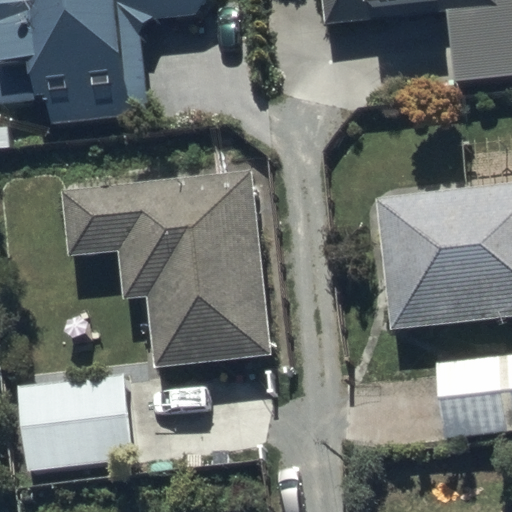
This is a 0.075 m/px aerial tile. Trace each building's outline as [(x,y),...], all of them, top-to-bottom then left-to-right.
[(0,0),(0,99),(1,109),(59,103),(61,126),(159,116),(151,34),(161,32),(160,20),(211,14),(209,0),(0,0)] [(511,0),(332,0),(335,25),(452,12),(461,83),(511,77),(511,0)] [(264,172),(70,191),(77,258),(125,253),(130,304),(156,302),(163,369),(282,357),(264,172)] [(511,186),(385,202),(400,330),(511,317),(511,186)] [(511,355),(443,364),(450,443),(511,437),(511,355)] [(131,377),(25,390),(34,476),(141,464),(131,377)]
